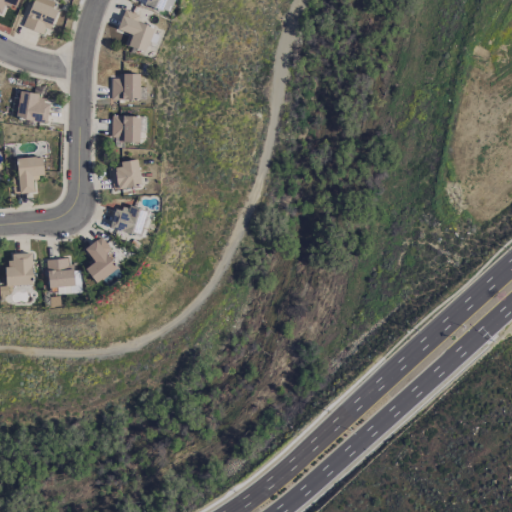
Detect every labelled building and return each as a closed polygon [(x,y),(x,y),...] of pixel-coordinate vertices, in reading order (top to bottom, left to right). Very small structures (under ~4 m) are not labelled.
[(19,0),(0,0),(0,13),(1,14),(4,4),(16,9),(19,0)] [(57,5),(42,0),(32,0),(23,27),(46,35),(57,5)] [(134,0),(161,12),(166,0),(134,0)] [(124,44),(145,52),(154,28),(136,21),(139,15),(124,10),(116,30),(128,34),(124,44)] [(139,100),(139,75),(111,75),(111,100),(139,100)] [(46,124),(51,99),(20,93),(15,118),(46,124)] [(111,141),(139,142),(139,117),(111,116),(111,141)] [(32,176),(43,176),(43,158),(16,158),(18,193),(33,193),(32,176)] [(141,185),(136,159),(119,162),(120,166),(110,168),(114,190),(141,185)] [(109,229),(141,236),(147,210),(128,206),(128,211),(114,208),(109,229)] [(117,268),(96,240),(84,249),(93,262),(84,268),(96,284),(117,268)] [(32,253),(11,253),(12,263),(5,263),(6,286),(32,285),(32,253)] [(46,259),(48,287),(73,286),(71,258),(46,259)]
